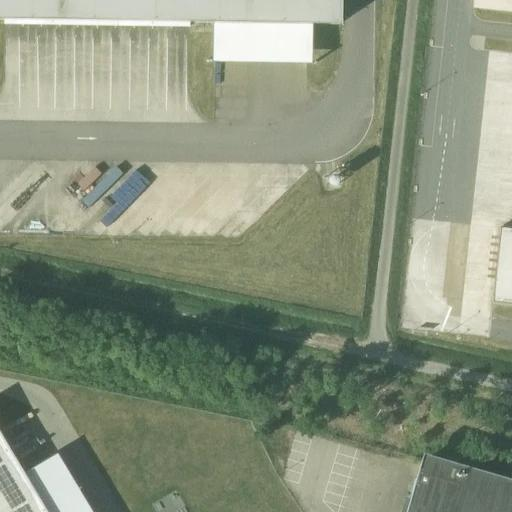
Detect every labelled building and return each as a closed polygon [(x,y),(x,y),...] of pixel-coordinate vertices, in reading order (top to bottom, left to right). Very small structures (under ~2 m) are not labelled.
[(0,0),(0,20),(340,25),(339,0),(0,0)] [(61,184),(74,172),(67,165),(54,177),(61,184)] [(491,303),(511,305),(511,230),(499,229),(491,303)] [(0,511),(44,511),(0,436),(0,511)] [(471,475),(425,461),(419,481),(415,480),(409,500),(413,501),(409,511),(511,511),(511,482),(472,470),(471,475)]
